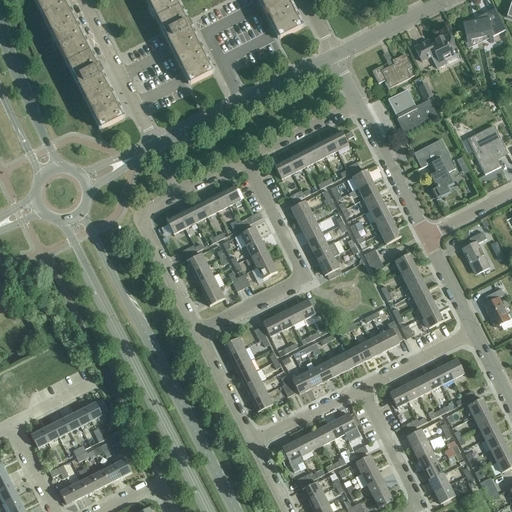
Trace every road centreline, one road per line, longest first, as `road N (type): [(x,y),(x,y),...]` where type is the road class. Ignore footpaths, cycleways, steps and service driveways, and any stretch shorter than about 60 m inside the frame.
road 1 (secondary): [(234,511),(78,211)]
road 2 (secondary): [(64,217),(208,511)]
road 3 (residential): [(197,332),(303,278),(245,160)]
road 4 (residential): [(197,332),(140,216),(177,194)]
road 5 (residential): [(154,147),(79,0)]
road 6 (secondary): [(59,170),(0,26)]
road 7 (residential): [(425,235),(357,103)]
road 8 (residential): [(411,511),(419,507),(360,390)]
road 9 (residential): [(360,390),(474,333)]
road 10 (residential): [(245,160),(357,103)]
road 11 (residential): [(334,56),(445,0)]
road 12 (residential): [(253,442),(197,332)]
